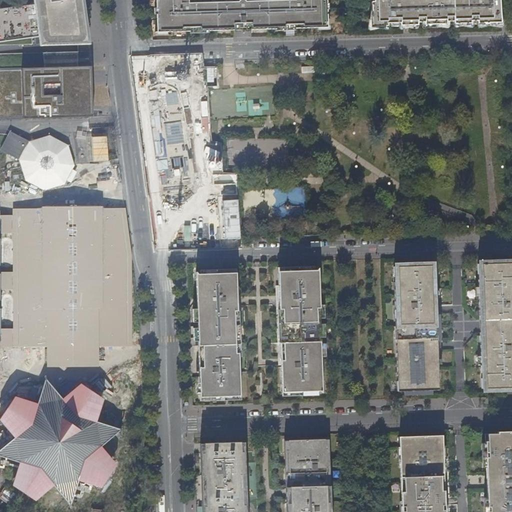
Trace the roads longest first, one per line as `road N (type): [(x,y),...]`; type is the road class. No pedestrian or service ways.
road 1 (residential): [(118,48),(511,41)]
road 2 (residential): [(146,265),(203,256),(511,246)]
road 3 (residential): [(511,414),(168,425)]
road 4 (tertiary): [(146,265),(118,48)]
road 5 (tertiary): [(168,425),(163,307),(146,265)]
